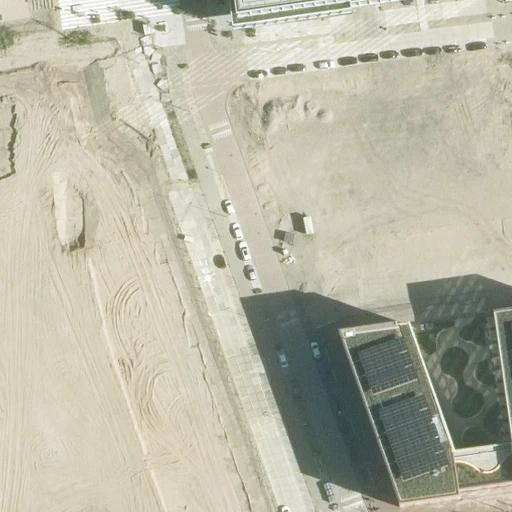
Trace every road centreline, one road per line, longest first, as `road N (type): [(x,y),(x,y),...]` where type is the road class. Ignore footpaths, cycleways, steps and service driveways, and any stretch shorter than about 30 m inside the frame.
road 1 (unclassified): [(203,75),(356,511)]
road 2 (residential): [(203,75),(511,29)]
